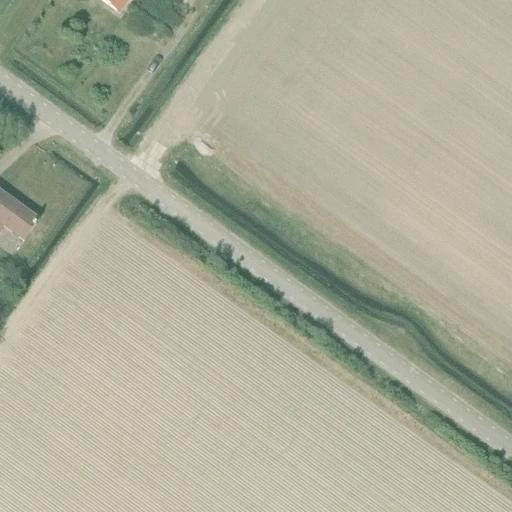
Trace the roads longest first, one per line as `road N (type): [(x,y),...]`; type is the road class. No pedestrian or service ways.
road 1 (unclassified): [(511,451),(0,82)]
road 2 (track): [(0,350),(127,174)]
